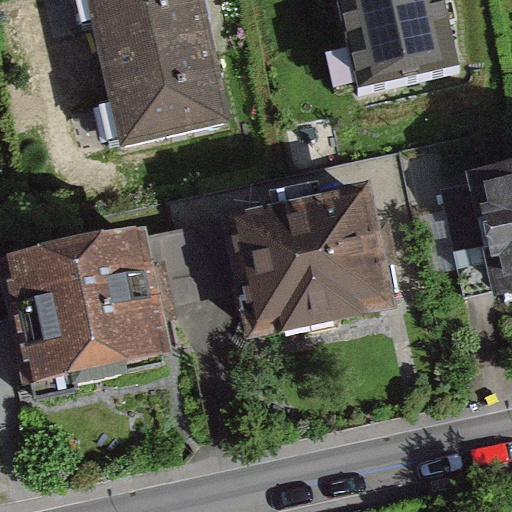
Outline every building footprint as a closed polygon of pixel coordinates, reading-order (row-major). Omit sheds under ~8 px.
[(195,0),(70,0),(105,159),(225,133),(195,0)] [(444,0),(337,0),(359,92),(460,69),(444,0)] [(511,179),(461,190),(488,316),(511,310),(511,179)] [(359,204),(212,236),(237,350),(384,318),(359,204)] [(126,254),(0,281),(0,339),(14,404),(152,375),(126,254)]
